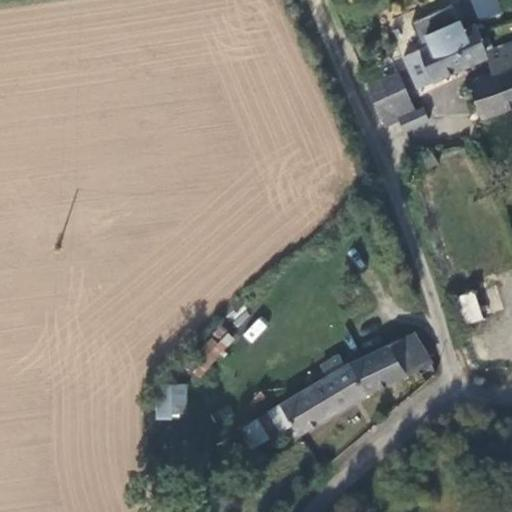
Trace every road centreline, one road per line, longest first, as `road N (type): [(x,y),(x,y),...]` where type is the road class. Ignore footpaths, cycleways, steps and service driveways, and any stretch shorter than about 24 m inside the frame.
road 1 (unclassified): [(462,396),(325,0)]
road 2 (unclassified): [(307,511),(424,411),(462,396)]
